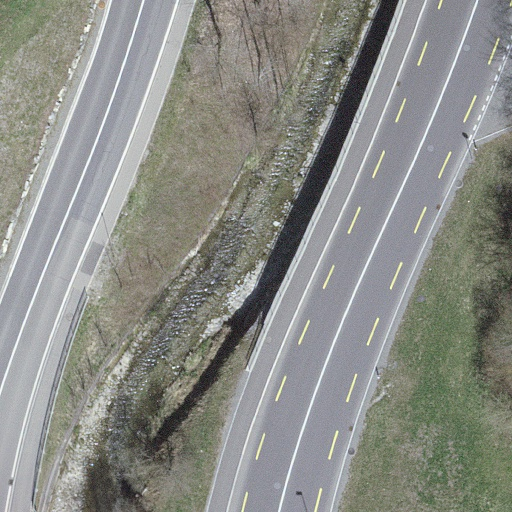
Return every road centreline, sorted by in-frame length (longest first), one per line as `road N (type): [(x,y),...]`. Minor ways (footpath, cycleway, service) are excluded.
road 1 (secondary): [(247,511),(339,282),(431,101),(471,0)]
road 2 (tertiary): [(145,0),(0,392)]
